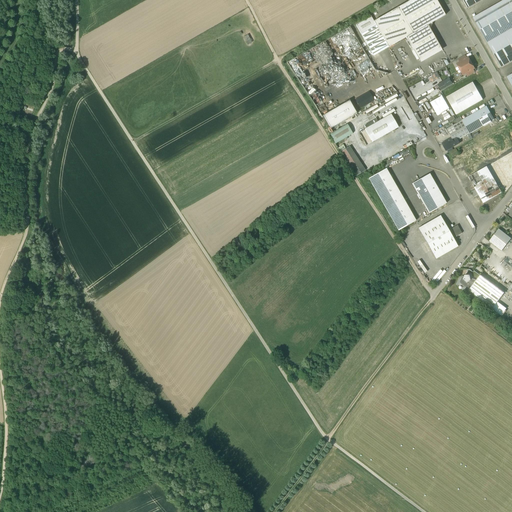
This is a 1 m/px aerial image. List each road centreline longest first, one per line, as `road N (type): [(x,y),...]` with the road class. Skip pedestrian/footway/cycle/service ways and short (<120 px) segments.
road 1 (track): [(246,0),(278,63),(433,295),(272,511)]
road 2 (track): [(76,50),(327,440),(422,511)]
road 3 (track): [(64,49),(28,158),(28,228),(0,308)]
road 4 (track): [(276,59),(133,142)]
road 5 (track): [(0,355),(8,409),(0,506)]
road 6 (tertiary): [(452,0),(511,104)]
